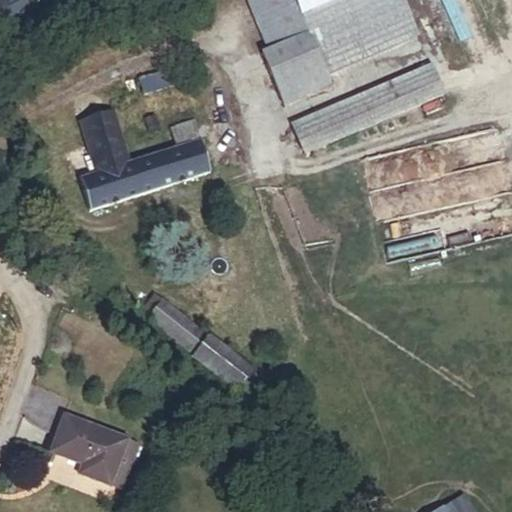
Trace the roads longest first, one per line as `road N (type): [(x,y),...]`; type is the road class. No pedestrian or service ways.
road 1 (residential): [(0,450),(36,335),(32,311),(0,271)]
road 2 (unclassified): [(0,56),(16,40),(105,0)]
